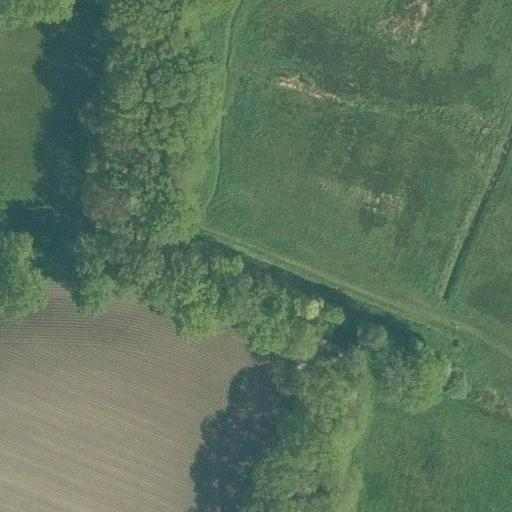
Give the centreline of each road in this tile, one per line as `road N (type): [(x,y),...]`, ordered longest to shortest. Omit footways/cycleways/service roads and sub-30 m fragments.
road 1 (unclassified): [(286,329),(164,281),(134,254),(156,0)]
road 2 (track): [(295,511),(306,356),(286,329)]
